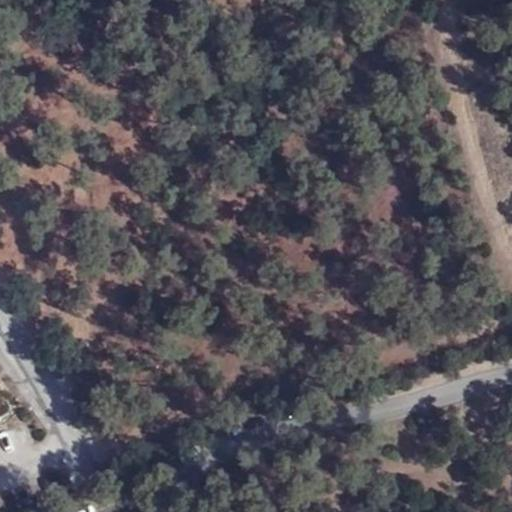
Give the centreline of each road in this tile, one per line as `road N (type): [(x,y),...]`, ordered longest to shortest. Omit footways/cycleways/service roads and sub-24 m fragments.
road 1 (track): [(446,0),(477,178),(511,275)]
road 2 (residential): [(0,317),(57,442),(0,465)]
